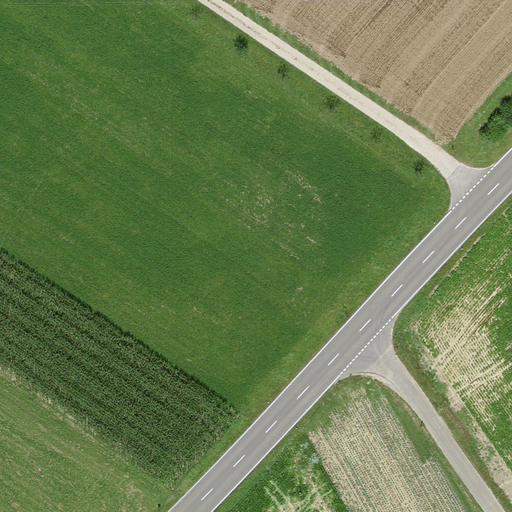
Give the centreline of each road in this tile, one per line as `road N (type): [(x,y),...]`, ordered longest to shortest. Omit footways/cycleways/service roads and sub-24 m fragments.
road 1 (secondary): [(185,511),(511,184)]
road 2 (track): [(214,0),(501,194)]
road 3 (track): [(504,511),(372,323)]
